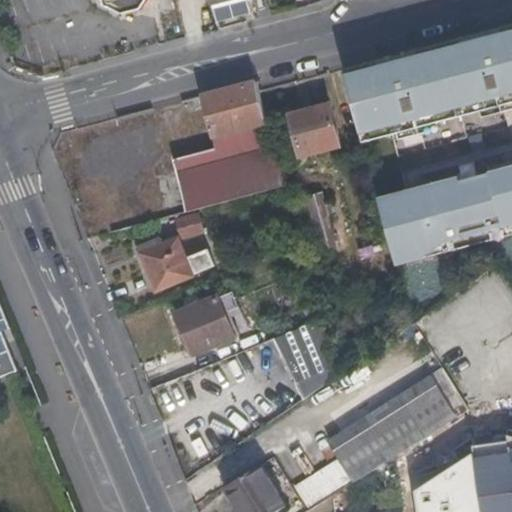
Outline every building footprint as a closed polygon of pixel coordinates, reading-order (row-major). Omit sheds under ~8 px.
[(100,0),(102,4),(121,16),(138,11),(147,0),(100,0)] [(511,30),(493,35),(490,28),(438,40),(458,116),(486,109),(488,115),(509,110),(503,86),(511,83),(511,30)] [(445,126),(442,121),(458,116),(438,40),(390,52),(391,59),(375,63),(373,56),(345,62),(364,133),(388,126),(390,135),(403,130),(405,137),(445,126)] [(189,213),(286,187),(258,83),(203,97),(218,149),(175,160),(189,213)] [(302,159),(344,148),(331,103),(290,114),(302,159)] [(511,164),(473,174),(480,200),(491,243),(511,238),(511,164)] [(454,258),(452,252),(491,243),(480,200),(473,174),(422,186),(422,187),(407,190),(407,189),(381,195),(399,265),(444,254),(446,260),(454,258)] [(322,253),(340,248),(324,192),(306,197),(322,253)] [(181,240),(207,234),(201,213),(176,220),(181,240)] [(208,249),(187,258),(179,240),(143,254),(158,291),(217,268),(208,249)] [(195,354),(235,338),(218,297),(178,313),(195,354)] [(0,378),(19,371),(3,332),(12,328),(0,299),(0,378)] [(319,306),(277,324),(281,337),(322,319),(319,306)] [(274,341),(304,400),(338,376),(322,319),(281,337),(274,341)] [(396,459),(471,411),(444,369),(330,439),(341,459),(356,483),(396,459)] [(463,429),(467,454),(477,453),(476,447),(471,411),(396,459),(400,479),(425,470),(422,457),(463,429)] [(477,453),(485,511),(511,511),(511,441),(476,447),(477,453)] [(333,498),(356,483),(341,459),(294,489),(310,511),(333,498)] [(240,511),(280,511),(289,507),(263,466),(226,488),(240,511)] [(465,511),(464,506),(447,511),(446,503),(408,511),(407,511),(465,511)]
